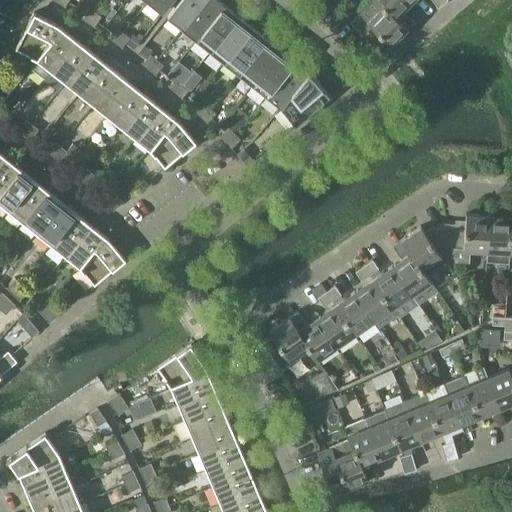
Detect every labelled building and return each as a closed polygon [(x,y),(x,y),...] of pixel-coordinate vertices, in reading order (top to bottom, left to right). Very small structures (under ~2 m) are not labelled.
[(172,0),(148,0),(148,1),(162,13),(172,0)] [(180,0),(167,16),(182,28),(204,0),(180,0)] [(225,4),(219,0),(204,0),(182,28),(197,40),(225,4)] [(407,27),(400,21),(396,17),(395,18),(383,6),(376,0),(369,0),(358,12),(358,13),(350,22),(376,51),(387,40),(391,44),(407,27)] [(376,0),(383,6),(395,18),(396,17),(410,2),(408,0),(376,0)] [(238,15),(225,4),(197,40),(211,51),(238,15)] [(87,22),(94,11),(87,7),(80,17),(87,22)] [(101,16),(94,11),(87,22),(94,26),(101,16)] [(16,49),(36,59),(61,27),(57,24),(34,12),(16,49)] [(407,14),(400,21),(407,27),(414,20),(407,14)] [(253,27),(238,15),(211,51),(225,62),(253,27)] [(44,78),(51,70),(76,39),(61,27),(36,59),(30,67),(44,78)] [(123,32),(116,27),(109,37),(115,42),(123,32)] [(266,38),(253,27),(225,62),(239,73),(266,38)] [(129,38),(123,32),(115,42),(122,47),(129,38)] [(239,73),(253,85),(281,49),(266,38),(239,73)] [(51,70),(65,82),(90,50),(76,39),(51,70)] [(266,95),(294,60),(281,49),(253,85),(246,93),(260,103),(266,95)] [(65,82),(79,93),(104,61),(90,50),(65,82)] [(142,64),(149,69),(157,60),(150,54),(142,64)] [(157,60),(149,69),(155,74),(163,65),(157,60)] [(309,71),(294,60),(266,95),(281,107),(309,71)] [(79,93),(93,104),(118,72),(104,61),(79,93)] [(312,74),(309,71),(281,107),(295,124),(330,95),(315,77),(312,74)] [(93,104),(107,115),(132,83),(118,72),(93,104)] [(169,86),(175,92),(184,83),(178,77),(169,86)] [(107,115),(121,126),(146,95),(132,83),(107,115)] [(184,83),(175,92),(182,98),(190,89),(184,83)] [(20,96),(12,91),(7,98),(14,103),(20,96)] [(121,126),(135,138),(160,106),(146,95),(121,126)] [(195,110),(201,116),(209,108),(204,102),(195,110)] [(149,149),(174,117),(160,106),(135,138),(149,149)] [(215,113),(209,108),(201,116),(207,122),(215,113)] [(176,119),(174,117),(149,149),(150,149),(165,167),(195,141),(180,122),(176,119)] [(17,129),(24,134),(31,124),(24,119),(17,129)] [(38,129),(31,124),(24,134),(31,139),(38,129)] [(226,142),(235,134),(229,127),(220,135),(226,142)] [(240,139),(235,134),(226,142),(231,148),(240,139)] [(46,150),(52,155),(60,146),(53,141),(46,150)] [(59,161),(66,151),(60,146),(52,155),(59,161)] [(252,159),(244,149),(237,154),(246,164),(252,159)] [(0,162),(0,191),(20,167),(6,156),(0,162)] [(79,178),(87,169),(81,163),(73,172),(79,178)] [(0,191),(0,203),(8,210),(34,178),(20,167),(0,191)] [(94,175),(87,169),(79,178),(86,184),(94,175)] [(8,210),(22,221),(48,189),(34,178),(8,210)] [(22,221),(37,232),(62,201),(48,189),(22,221)] [(102,197),(108,203),(117,196),(112,189),(102,197)] [(117,196),(108,203),(113,210),(123,202),(117,196)] [(37,232),(51,244),(76,212),(62,201),(37,232)] [(51,244),(65,255),(90,223),(76,212),(51,244)] [(471,249),(487,250),(489,215),(466,214),(465,225),(444,223),(453,253),(455,262),(470,263),(471,249)] [(487,250),(510,252),(511,227),(511,216),(489,215),(487,250)] [(104,234),(90,223),(65,255),(79,266),(104,234)] [(443,259),(453,253),(444,223),(427,235),(421,226),(400,240),(406,249),(409,253),(410,252),(421,268),(422,268),(440,255),(443,259)] [(108,238),(104,234),(79,266),(94,285),(126,258),(110,240),(108,238)] [(436,288),(422,268),(421,268),(410,252),(409,253),(406,249),(400,240),(393,245),(402,258),(392,265),(412,294),(417,302),(436,288)] [(365,265),(370,273),(378,268),(372,259),(365,265)] [(365,265),(356,271),(362,280),(370,273),(365,265)] [(373,277),(394,306),(399,314),(417,302),(412,294),(392,265),(382,272),(373,277)] [(394,306),(373,277),(354,290),(374,320),(380,327),(399,314),(394,306)] [(13,294),(22,285),(16,279),(7,288),(13,294)] [(28,291),(22,285),(13,294),(19,300),(28,291)] [(327,291),(333,299),(341,294),(335,286),(327,291)] [(356,333),(374,320),(354,290),(336,303),(356,333)] [(318,297),(324,306),(333,299),(327,291),(318,297)] [(0,307),(8,299),(2,293),(0,295),(0,307)] [(14,305),(8,299),(0,307),(6,313),(14,305)] [(38,309),(44,315),(53,307),(48,301),(38,309)] [(336,346),(356,333),(336,303),(327,309),(316,317),(336,346)] [(58,314),(53,307),(44,315),(49,322),(58,314)] [(296,325),(304,320),(298,311),(290,317),(296,325)] [(38,331),(23,313),(17,319),(32,336),(38,331)] [(492,324),(504,325),(505,317),(493,316),(492,324)] [(264,341),(275,361),(281,371),(293,363),(290,359),(308,347),(309,346),(298,329),(296,325),(290,317),(270,331),(273,335),(264,341)] [(309,346),(308,347),(316,359),(336,346),(316,317),(306,324),(304,320),(296,325),(298,329),(309,346)] [(511,339),(511,325),(504,325),(503,339),(511,339)] [(419,342),(423,350),(438,343),(434,335),(419,342)] [(461,338),(451,343),(454,351),(465,346),(461,338)] [(393,347),(399,358),(407,353),(400,343),(393,347)] [(442,356),(454,351),(451,343),(439,348),(442,356)] [(157,367),(170,386),(207,370),(206,366),(204,364),(202,360),(190,344),(157,367)] [(0,375),(17,361),(8,351),(0,357),(0,356),(0,375)] [(426,366),(435,362),(430,352),(422,356),(426,366)] [(481,415),(500,407),(488,377),(483,366),(475,369),(479,380),(469,385),(468,385),(481,415)] [(511,376),(509,368),(488,377),(500,407),(511,402),(511,376)] [(385,372),(390,383),(396,380),(391,369),(385,372)] [(214,386),(207,370),(170,386),(171,387),(177,402),(214,386)] [(327,372),(331,382),(318,387),(316,388),(320,397),(335,390),(338,388),(327,372)] [(481,415),(468,385),(469,385),(465,375),(443,383),(448,393),(460,424),(481,415)] [(177,402),(184,419),(221,403),(214,386),(177,402)] [(441,432),(442,431),(429,401),(425,391),(405,400),(422,440),(441,432)] [(345,392),(334,397),(338,408),(349,403),(345,392)] [(119,393),(108,400),(118,414),(128,407),(119,393)] [(448,393),(429,401),(442,431),(441,432),(446,443),(453,441),(451,434),(463,430),(460,424),(448,393)] [(155,411),(149,397),(128,406),(134,420),(155,411)] [(336,409),(331,398),(321,402),(326,413),(336,409)] [(411,444),(422,440),(405,400),(384,409),(401,448),(404,455),(412,453),(411,444)] [(184,419),(191,435),(229,420),(221,403),(184,419)] [(99,425),(106,420),(97,408),(90,413),(99,425)] [(401,448),(384,409),(365,418),(381,456),(401,448)] [(347,435),(348,438),(353,448),(355,448),(368,479),(376,475),(370,461),(381,456),(365,418),(345,426),(348,435),(347,435)] [(191,435),(198,452),(236,436),(229,420),(191,435)] [(137,438),(133,429),(122,435),(126,443),(137,438)] [(9,458),(18,471),(59,453),(57,450),(45,433),(9,458)] [(243,453),(236,436),(198,452),(205,469),(243,453)] [(105,444),(109,450),(119,445),(116,438),(105,444)] [(137,438),(126,443),(130,450),(141,444),(137,438)] [(331,490),(345,485),(346,488),(368,479),(355,448),(353,448),(348,438),(317,451),(331,490)] [(442,444),(444,453),(456,450),(453,441),(446,443),(442,444)] [(113,458),(124,453),(119,445),(109,450),(113,458)] [(458,457),(456,450),(444,453),(446,461),(458,457)] [(61,457),(59,453),(18,471),(24,487),(66,469),(61,457)] [(249,469),(243,453),(205,469),(212,485),(249,469)] [(400,457),(402,465),(414,461),(412,453),(404,455),(400,457)] [(414,461),(402,465),(404,472),(416,469),(414,461)] [(139,468),(143,475),(154,470),(151,463),(139,468)] [(73,486),(66,469),(24,487),(31,504),(73,486)] [(257,486),(249,469),(212,485),(219,502),(257,486)] [(157,478),(154,470),(143,475),(146,483),(157,478)] [(122,476),(125,483),(136,478),(133,471),(122,476)] [(140,486),(136,478),(125,483),(129,491),(140,486)] [(73,486),(31,504),(34,511),(57,511),(80,502),(73,486)] [(219,502),(223,511),(241,511),(264,502),(257,486),(219,502)] [(132,499),(137,511),(142,511),(150,509),(144,495),(132,499)] [(154,501),(157,509),(168,505),(165,497),(154,501)] [(84,511),(80,502),(57,511),(84,511)] [(241,511),(267,511),(264,502),(241,511)]
